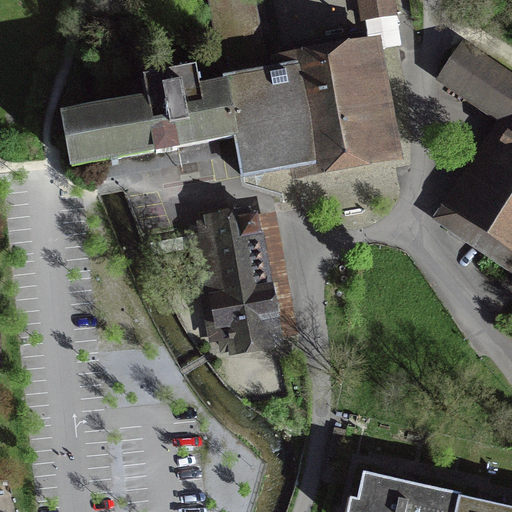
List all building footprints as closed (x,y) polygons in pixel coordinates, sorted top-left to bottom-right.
[(226,80),(267,72),(252,0),(211,0),(214,16),(226,80)] [(360,0),(364,20),(394,15),(391,0),(360,0)] [(285,69),(302,166),(303,169),(318,166),(388,153),(369,50),(367,51),(363,33),(281,48),(285,69)] [(511,80),(465,50),(445,80),(511,124),(511,130),(459,210),(511,245),(511,80)] [(226,80),(227,87),(236,138),(243,177),(302,166),(285,69),(267,72),(226,80)] [(236,138),(227,87),(200,91),(196,70),(122,84),(126,106),(62,118),(72,167),(155,151),(156,153),(177,149),(176,147),(201,143),(202,145),(236,138)] [(209,271),(221,340),(276,330),(259,235),(254,207),(199,217),(209,271)] [(456,511),(460,497),(461,494),(364,473),(355,511),(456,511)] [(511,511),(511,508),(460,497),(456,511),(511,511)]
